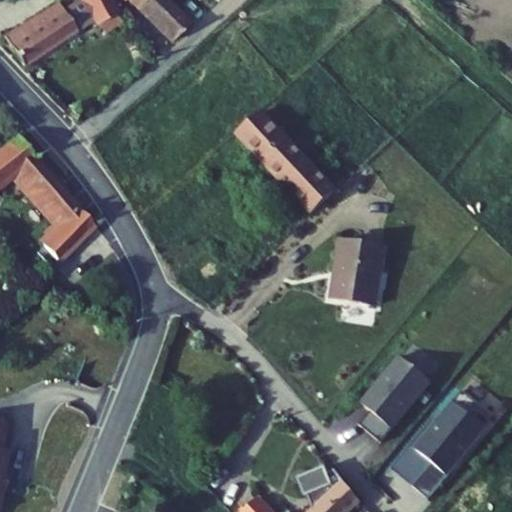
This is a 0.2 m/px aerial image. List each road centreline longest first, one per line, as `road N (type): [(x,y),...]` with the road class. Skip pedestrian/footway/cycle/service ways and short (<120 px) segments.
road 1 (unclassified): [(0,74),(83,165),(151,284)]
road 2 (unclassified): [(151,284),(151,324),(76,511)]
road 3 (residential): [(151,284),(233,336),(319,430)]
